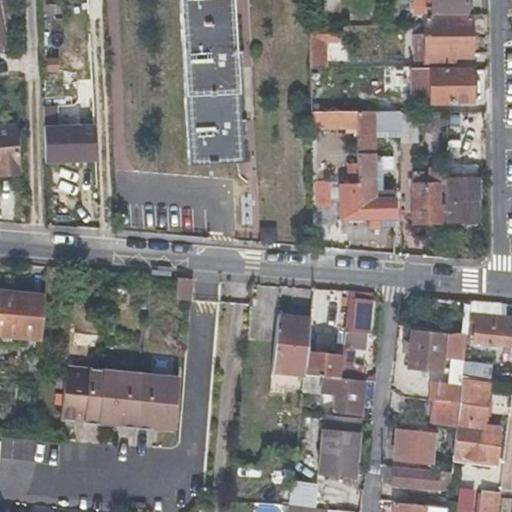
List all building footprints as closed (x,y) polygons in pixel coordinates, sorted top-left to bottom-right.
[(177,0),(187,164),(236,161),(227,0),(177,0)] [(423,7),(423,10),(423,12),(465,12),(464,0),(430,0),(431,7),(423,7)] [(403,10),(403,25),(414,24),(414,17),(414,10),(403,10)] [(423,61),(433,61),(444,61),(444,57),(469,57),(469,18),(422,19),(423,24),(423,61)] [(307,69),(320,68),(320,41),(333,40),(333,27),(306,28),(307,69)] [(410,67),(411,72),(411,75),(415,75),(416,102),(469,102),(469,71),(434,71),(433,67),(410,67)] [(308,112),(332,112),(331,85),(321,86),(321,68),(320,68),(307,69),(308,112)] [(354,193),(372,192),(371,111),(354,112),(354,184),(354,193)] [(399,111),(392,111),(386,111),(386,126),(399,125),(399,111)] [(308,112),(308,118),(309,124),(337,123),(337,112),(332,112),(308,112)] [(446,151),(472,160),(484,120),(459,112),(446,151)] [(441,125),(441,114),(415,114),(415,125),(441,125)] [(44,124),(45,163),(103,162),(102,122),(44,124)] [(0,125),(0,174),(17,173),(12,125),(0,125)] [(439,185),(445,185),(445,179),(445,166),(427,166),(427,172),(411,172),(412,222),(442,222),(442,205),(439,205),(439,185)] [(445,179),(445,185),(445,222),(477,222),(476,179),(445,179)] [(391,191),(372,192),(354,193),(354,184),(337,184),(338,219),(392,217),(391,191)] [(187,279),(171,278),(169,296),(186,298),(187,279)] [(0,334),(40,339),(44,296),(0,291),(0,334)] [(339,380),(362,382),(363,365),(352,364),(353,349),(367,350),(373,294),(348,292),(341,357),(339,380)] [(270,372),(303,376),(306,353),(309,321),(275,317),(270,372)] [(466,336),(465,343),(511,347),(511,327),(467,323),(466,336)] [(464,354),(465,343),(466,336),(412,331),(408,368),(444,371),(446,352),(464,354)] [(303,376),(339,380),(341,357),(306,353),(303,376)] [(102,371),(65,368),(59,421),(75,423),(75,418),(84,420),(83,424),(96,426),(96,424),(102,371)] [(102,371),(96,424),(113,426),(113,422),(122,423),(122,428),(133,430),(139,375),(102,371)] [(178,379),(139,375),(133,430),(149,431),(150,425),(158,426),(157,430),(174,432),(178,379)] [(362,382),(339,380),(303,376),(302,392),(334,395),(332,413),(361,416),(364,382),(362,382)] [(457,425),(455,442),(453,458),(495,463),(498,431),(483,429),(486,386),(461,384),(461,388),(459,403),(457,425)] [(436,400),(459,403),(461,388),(432,385),(430,400),(436,400)] [(434,424),(457,425),(459,403),(436,400),(434,424)] [(354,479),(360,421),(326,417),(319,475),(354,479)] [(430,463),(432,449),(433,435),(397,431),(394,460),(430,463)] [(452,475),(383,467),(381,484),(450,492),(452,475)] [(291,485),(289,509),(314,511),(316,487),(291,485)] [(461,487),(459,511),(468,511),(476,511),(478,489),(461,487)]
